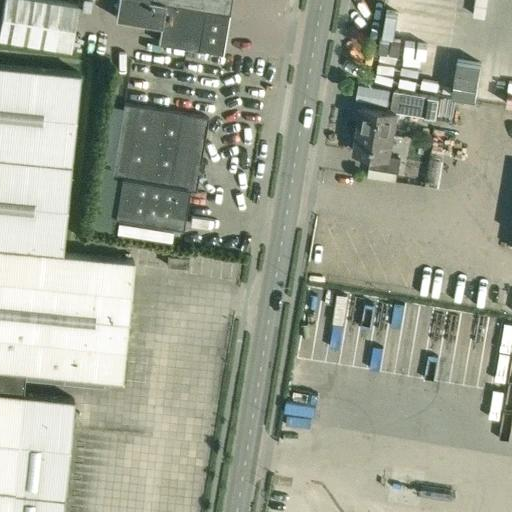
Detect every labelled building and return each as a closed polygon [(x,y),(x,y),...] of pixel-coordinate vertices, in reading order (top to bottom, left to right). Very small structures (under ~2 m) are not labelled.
[(3,0),(0,21),(0,38),(71,50),(78,4),(54,0),(3,0)] [(117,0),(115,18),(161,26),(158,42),(198,49),(205,9),(226,13),(228,0),(117,0)] [(387,0),(386,8),(404,10),(405,0),(387,0)] [(431,48),(377,40),(372,76),(448,88),(458,26),(435,23),(431,48)] [(465,78),(468,44),(487,45),(488,31),(460,29),(456,78),(465,78)] [(470,97),(511,100),(511,61),(497,60),(497,68),(473,66),(470,97)] [(0,225),(64,232),(80,72),(0,64),(0,225)] [(399,91),(396,110),(398,111),(397,112),(436,118),(440,98),(399,91)] [(125,102),(113,174),(123,175),(116,216),(184,227),(190,189),(197,190),(200,174),(202,174),(205,160),(202,159),(209,115),(125,102)] [(362,105),(358,131),(393,137),(397,112),(398,111),(396,110),(362,105)] [(354,151),(372,154),(390,157),(390,156),(393,137),(358,131),(354,151)] [(390,157),(372,154),(369,168),(399,173),(402,159),(390,156),(390,157)] [(0,486),(64,492),(75,387),(36,384),(35,394),(24,393),(23,393),(25,369),(122,379),(134,259),(62,252),(64,232),(0,225),(0,486)] [(167,264),(188,267),(189,256),(168,254),(167,264)] [(511,328),(364,308),(355,374),(503,395),(503,398),(511,398),(511,328)] [(0,511),(62,511),(64,492),(0,486),(0,511)]
